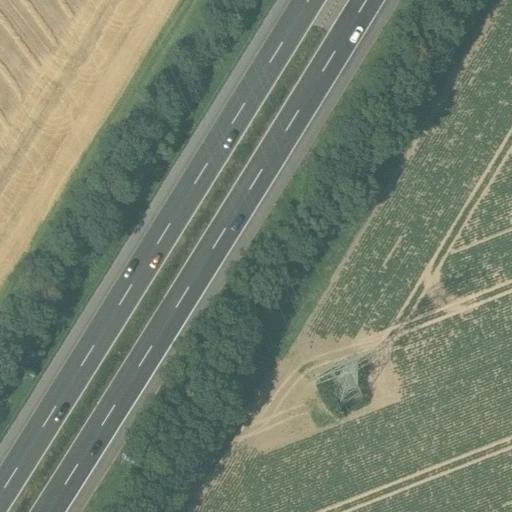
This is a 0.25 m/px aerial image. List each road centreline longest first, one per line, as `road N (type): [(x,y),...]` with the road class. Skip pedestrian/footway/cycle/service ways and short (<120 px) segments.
road 1 (motorway): [(53,511),(386,0)]
road 2 (track): [(486,0),(173,511)]
road 3 (motorway): [(321,0),(0,497)]
road 4 (track): [(0,317),(197,0)]
